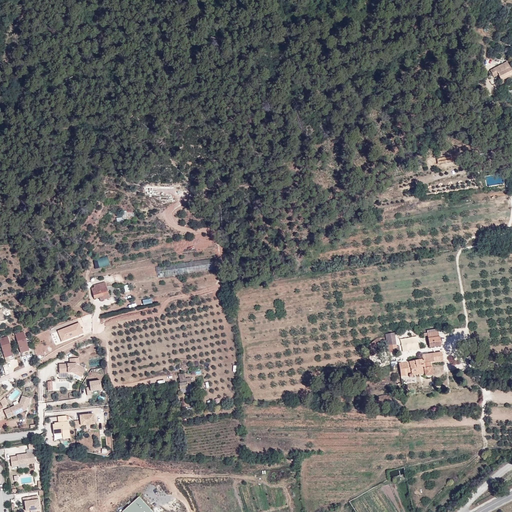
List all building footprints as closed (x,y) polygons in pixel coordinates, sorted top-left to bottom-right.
[(495,70),(495,68),(490,71),(493,77),(498,75),(500,79),(511,73),(511,71),(508,63),(495,70)] [(133,210),(121,211),(122,220),(134,219),(133,210)] [(109,265),(107,255),(93,258),(95,269),(109,265)] [(206,263),(182,268),(183,273),(211,268),(211,266),(207,267),(206,263)] [(94,298),(99,297),(108,295),(105,282),(94,285),(95,287),(92,288),(94,298)] [(62,339),(84,332),(81,321),(58,328),(62,339)] [(15,335),(19,346),(20,346),(20,348),(19,348),(22,358),(31,355),(24,333),(15,335)] [(388,346),(396,345),(394,333),(385,334),(386,337),(386,340),(387,346),(388,346)] [(0,339),(0,342),(2,351),(3,351),(4,352),(3,353),(6,363),(15,360),(8,337),(0,339)] [(440,345),(439,337),(428,339),(428,341),(429,347),(440,345)] [(377,338),(370,344),(373,348),(377,344),(376,343),(379,341),(377,338)] [(396,346),(396,345),(388,346),(389,353),(397,352),(396,346)] [(399,364),(401,375),(409,375),(409,378),(412,377),(412,374),(425,373),(425,376),(427,376),(427,377),(428,377),(430,377),(431,376),(431,375),(432,375),(431,368),(430,368),(429,362),(443,361),(442,353),(422,355),(423,360),(409,363),(399,364)] [(79,357),(69,357),(70,363),(59,363),(59,370),(68,370),(68,372),(72,371),(77,371),(78,372),(77,374),(82,376),(85,368),(76,364),(76,363),(79,362),(79,357)] [(100,379),(89,381),(90,386),(86,387),(87,394),(91,393),(91,390),(102,388),(100,379)] [(22,396),(19,404),(4,410),(7,419),(26,411),(31,399),(22,396)] [(93,412),(80,414),(81,419),(75,420),(76,428),(82,427),(81,424),(95,422),(93,412)] [(64,438),(71,437),(68,421),(67,421),(65,415),(58,416),(59,422),(56,423),(57,424),(55,425),(53,425),(55,434),(63,433),(64,438)] [(34,448),(34,452),(38,452),(37,447),(36,447),(36,442),(27,444),(28,449),(34,448)] [(34,462),(33,452),(16,454),(16,455),(10,456),(11,466),(18,465),(17,464),(27,462),(27,463),(34,462)] [(24,501),(25,510),(40,508),(38,495),(22,497),(23,501),(24,501)] [(154,511),(139,495),(120,511),(154,511)]
